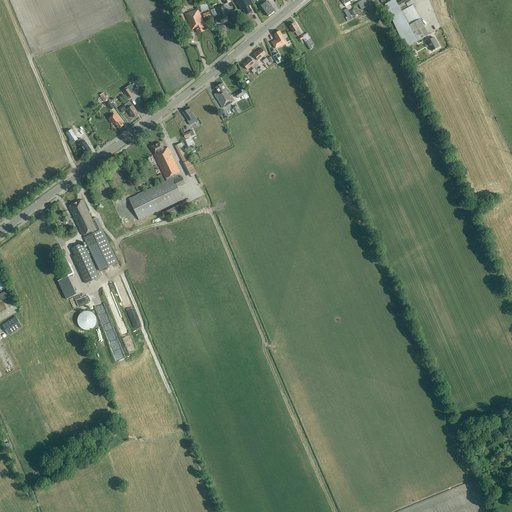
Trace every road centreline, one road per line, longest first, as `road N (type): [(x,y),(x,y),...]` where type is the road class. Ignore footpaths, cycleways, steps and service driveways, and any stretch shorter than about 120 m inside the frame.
road 1 (tertiary): [(0,232),(300,0)]
road 2 (track): [(79,174),(5,0)]
